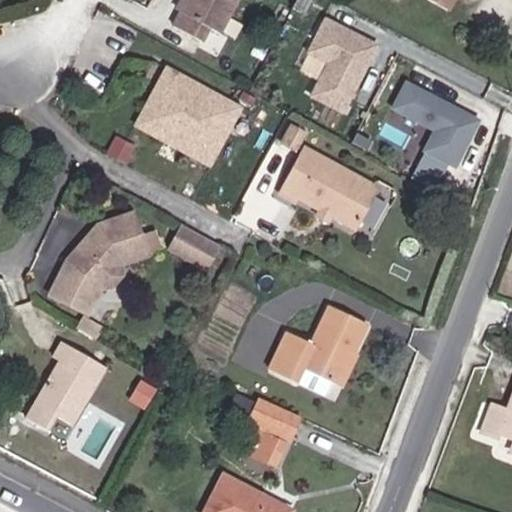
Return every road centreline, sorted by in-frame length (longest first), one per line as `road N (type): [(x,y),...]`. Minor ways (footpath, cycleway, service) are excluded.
road 1 (residential): [(511,185),(390,511)]
road 2 (residential): [(0,261),(28,242),(73,151),(41,121),(28,95)]
